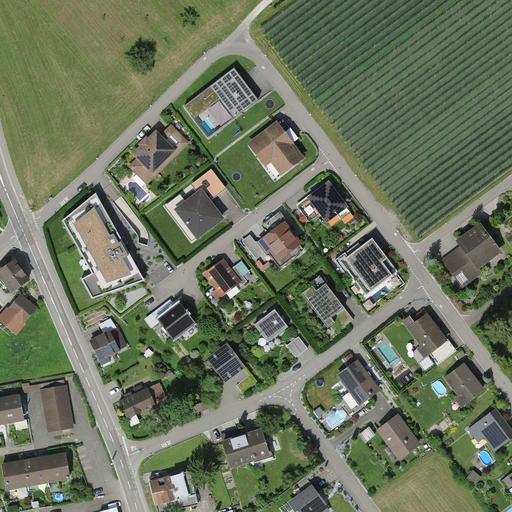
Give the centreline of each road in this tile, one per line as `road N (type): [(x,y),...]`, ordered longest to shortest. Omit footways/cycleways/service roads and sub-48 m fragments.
road 1 (residential): [(22,230),(230,44),(257,57),(333,158)]
road 2 (secondary): [(22,230),(120,458)]
road 3 (residential): [(333,158),(159,290)]
road 4 (residential): [(285,394),(427,282)]
road 5 (residential): [(120,458),(285,394)]
road 6 (residential): [(285,394),(373,511)]
road 7 (residential): [(511,181),(408,257)]
road 8 (residential): [(333,158),(408,257)]
